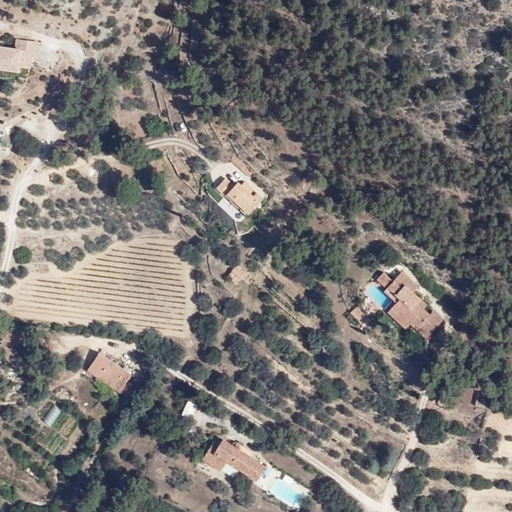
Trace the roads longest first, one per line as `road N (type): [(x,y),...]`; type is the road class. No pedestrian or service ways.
road 1 (unclassified): [(386,506),(238,413)]
road 2 (unclassified): [(386,506),(437,371)]
